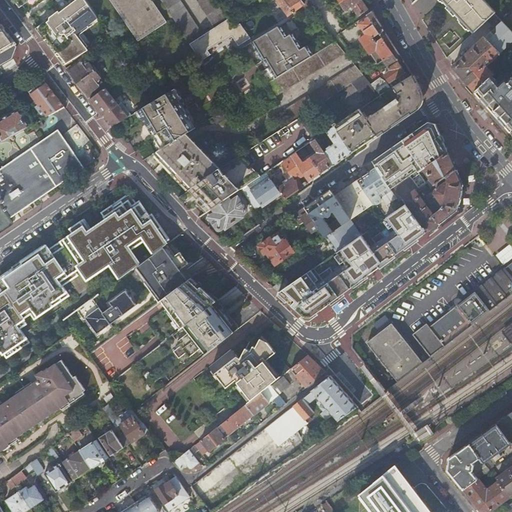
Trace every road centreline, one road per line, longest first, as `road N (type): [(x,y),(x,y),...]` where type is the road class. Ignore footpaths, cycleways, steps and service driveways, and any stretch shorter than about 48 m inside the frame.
road 1 (residential): [(447,98),(221,257)]
road 2 (residential): [(314,344),(511,188)]
road 3 (residential): [(126,162),(0,248)]
road 4 (residential): [(88,511),(154,468),(173,468),(186,483),(207,469)]
road 5 (residential): [(126,162),(221,257)]
road 6 (residential): [(44,58),(126,162)]
road 7 (residential): [(221,257),(314,344)]
